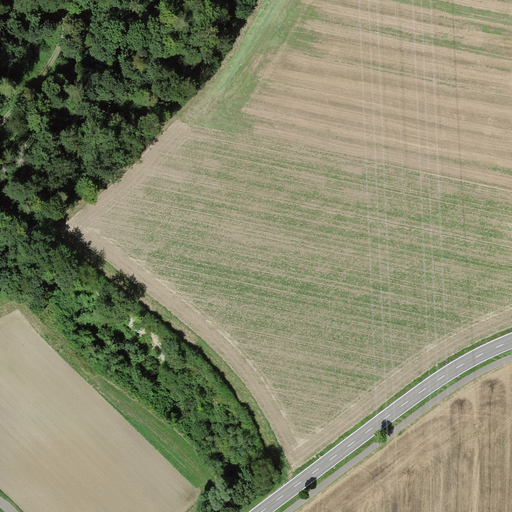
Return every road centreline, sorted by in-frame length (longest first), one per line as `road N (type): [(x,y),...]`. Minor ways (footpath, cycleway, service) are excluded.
road 1 (secondary): [(259,511),(453,367),(511,341)]
road 2 (track): [(0,8),(52,1),(67,4),(69,14),(55,55),(0,120)]
